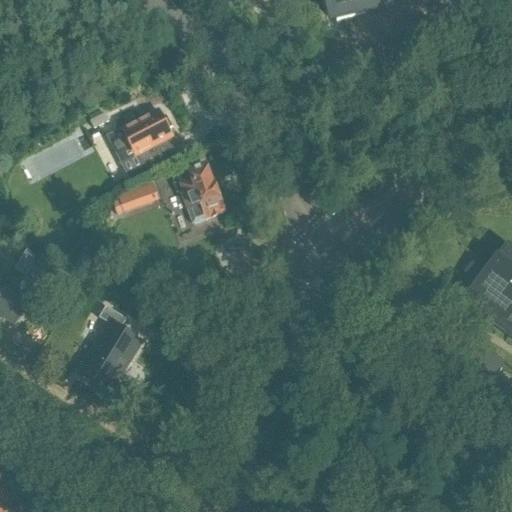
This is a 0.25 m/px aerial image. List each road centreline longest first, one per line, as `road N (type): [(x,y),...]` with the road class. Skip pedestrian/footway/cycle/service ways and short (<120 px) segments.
road 1 (tertiary): [(327,260),(263,124),(227,71),(149,0)]
road 2 (track): [(230,497),(0,351)]
road 3 (tertiary): [(222,511),(279,392),(327,260)]
road 4 (tertiary): [(411,190),(511,66)]
